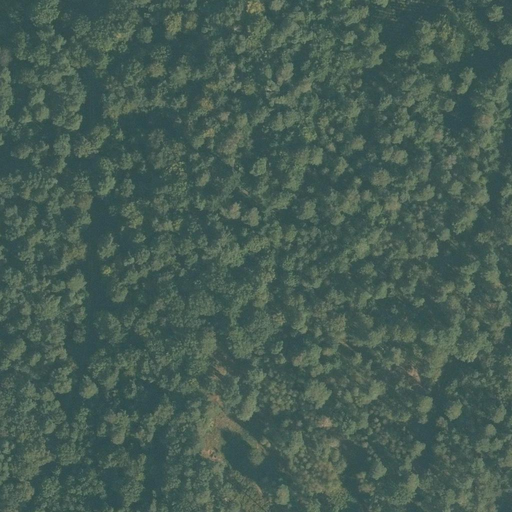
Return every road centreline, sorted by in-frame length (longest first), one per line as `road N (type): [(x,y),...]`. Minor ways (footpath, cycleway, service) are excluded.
road 1 (track): [(90,37),(85,343),(20,511)]
road 2 (track): [(511,125),(406,511)]
road 3 (track): [(511,367),(263,306)]
road 4 (track): [(90,305),(269,285)]
